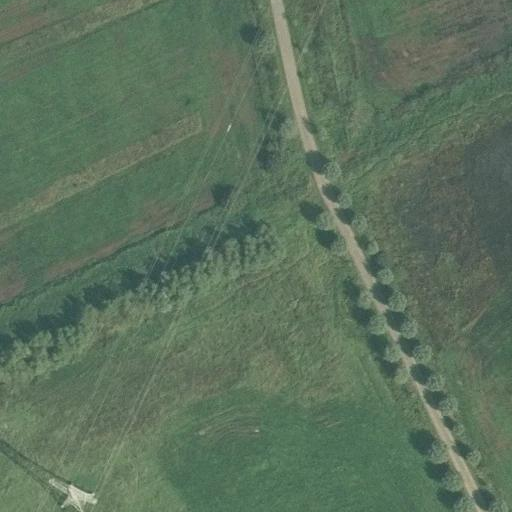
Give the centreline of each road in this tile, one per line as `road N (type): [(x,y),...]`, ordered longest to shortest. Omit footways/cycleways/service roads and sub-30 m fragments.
road 1 (unclassified): [(483,511),(324,187),(278,0)]
road 2 (track): [(0,340),(324,187)]
road 3 (track): [(511,98),(324,187)]
